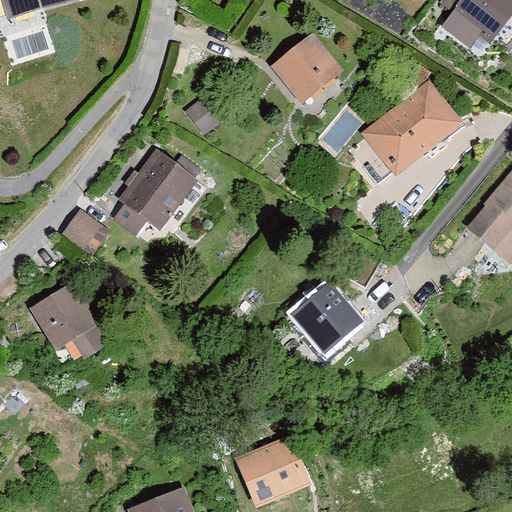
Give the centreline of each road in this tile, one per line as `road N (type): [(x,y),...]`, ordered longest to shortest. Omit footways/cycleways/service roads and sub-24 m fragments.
road 1 (residential): [(146,83),(141,102),(66,202),(0,263)]
road 2 (residential): [(146,83),(123,86),(31,183),(0,185)]
road 3 (residential): [(511,132),(396,273)]
